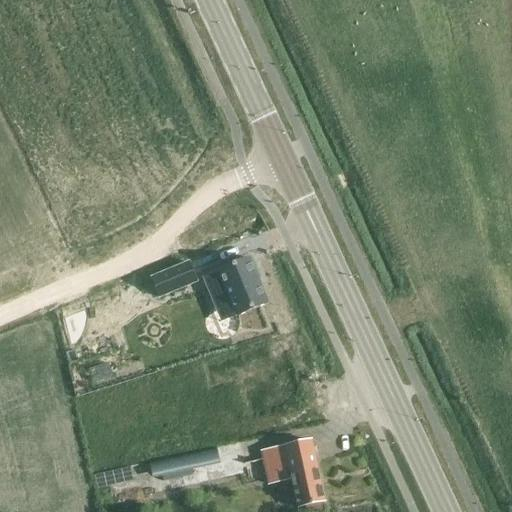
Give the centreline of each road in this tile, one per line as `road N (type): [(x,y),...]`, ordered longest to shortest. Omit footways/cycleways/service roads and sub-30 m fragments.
road 1 (tertiary): [(444,511),(295,193)]
road 2 (residential): [(0,315),(295,193)]
road 3 (tertiary): [(295,193),(207,0)]
